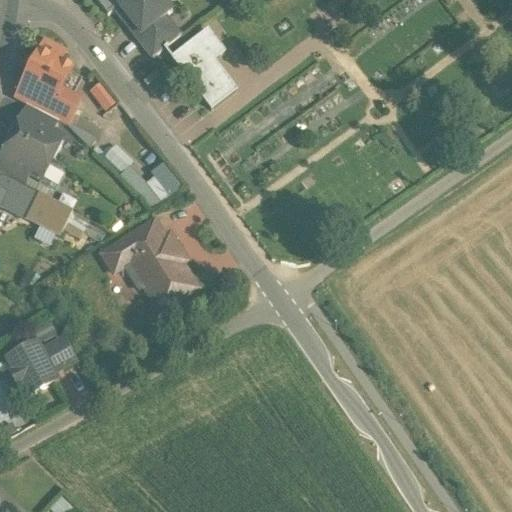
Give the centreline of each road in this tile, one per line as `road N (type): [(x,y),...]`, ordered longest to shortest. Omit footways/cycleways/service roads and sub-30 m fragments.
road 1 (unclassified): [(275,300),(173,153),(76,33),(51,12),(15,0)]
road 2 (residential): [(0,453),(275,300)]
road 3 (unclassified): [(420,511),(380,440),(275,300)]
